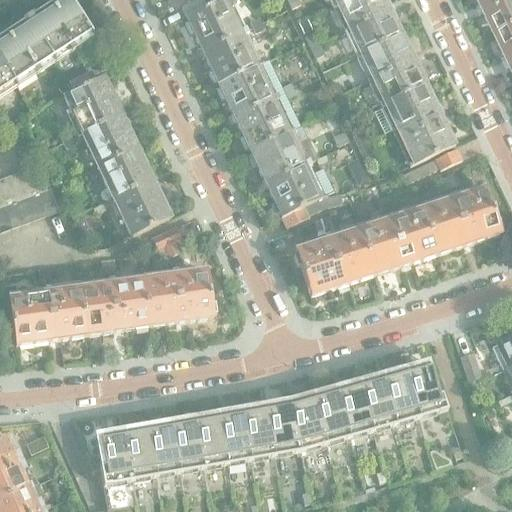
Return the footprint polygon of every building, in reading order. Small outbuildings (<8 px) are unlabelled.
[(37,72),(66,52),(69,57),(74,54),(71,49),(91,36),(67,0),(62,0),(0,40),(0,67),(13,87),(33,75),(35,78),(39,76),(37,72)] [(207,10),(202,0),(201,0),(181,10),(186,21),(207,10)] [(300,7),(297,0),(285,0),(291,11),(300,7)] [(331,0),(333,4),(330,5),(331,8),(349,0),(331,0)] [(394,22),(387,8),(384,2),(386,1),(385,0),(349,0),(331,8),(332,11),(336,9),(347,32),(357,54),(354,56),(355,59),(401,37),(399,32),(401,31),(396,21),(394,22)] [(511,0),(476,0),(494,37),(511,29),(511,0)] [(240,33),(225,2),(207,10),(186,21),(185,21),(187,25),(184,26),(189,37),(192,35),(199,49),(211,74),(208,75),(213,86),(216,85),(217,88),(258,69),(257,68),(243,39),(249,36),(246,30),(240,33)] [(262,26),(259,20),(249,25),(252,30),(262,26)] [(312,32),(307,22),(299,26),(303,36),(312,32)] [(265,31),(262,26),(252,30),(255,36),(265,31)] [(511,29),(494,37),(511,74),(511,29)] [(319,45),(313,34),(304,38),(309,49),(319,45)] [(418,72),(411,57),(408,52),(410,51),(405,41),(403,42),(401,37),(355,59),(356,62),(360,60),(381,104),(377,106),(378,108),(425,86),(422,82),(424,81),(420,71),(418,72)] [(324,56),(319,45),(309,49),(315,61),(324,56)] [(296,97),(293,91),(290,86),(281,90),(268,63),(257,68),(258,69),(217,88),(219,91),(216,92),(221,103),(224,101),(242,140),(239,141),(244,152),(247,151),(249,154),(289,134),(300,129),(287,102),(296,97)] [(0,96),(13,87),(0,67),(0,96)] [(94,85),(94,83),(89,74),(67,85),(72,95),(94,85)] [(130,137),(110,96),(112,95),(107,84),(105,85),(103,81),(94,85),(72,95),(63,100),(69,113),(64,116),(66,118),(71,116),(83,141),(86,140),(100,169),(137,151),(135,147),(137,146),(132,136),(130,137)] [(342,96),(337,84),(328,88),(333,100),(342,96)] [(448,135),(439,116),(437,112),(434,107),(432,101),(434,100),(429,90),(427,91),(425,86),(378,108),(380,111),(373,115),(383,136),(394,132),(410,165),(407,167),(409,170),(454,148),(453,145),(454,144),(450,134),(448,135)] [(348,107),(342,96),(333,100),(339,112),(348,107)] [(347,122),(362,115),(359,109),(344,116),(347,122)] [(310,178),(306,171),(312,168),(310,165),(315,162),(317,162),(301,129),(300,129),(289,134),(249,154),(250,157),(247,158),(253,169),(255,168),(262,182),(265,187),(267,192),(274,206),(271,207),(276,218),(279,217),(281,220),(303,210),(309,207),(314,205),(320,201),(321,201),(333,194),(323,171),(310,178)] [(367,145),(361,133),(352,137),(358,150),(367,145)] [(72,141),(70,136),(60,140),(63,146),(72,141)] [(75,147),(72,141),(63,146),(65,152),(75,147)] [(373,158),(367,145),(358,150),(364,162),(373,158)] [(163,206),(143,164),(145,163),(140,153),(138,154),(137,151),(100,169),(115,199),(111,200),(123,224),(118,226),(119,230),(124,227),(130,240),(170,221),(168,216),(170,215),(165,205),(163,206)] [(456,152),(434,163),(439,172),(439,173),(461,163),(456,152)] [(328,164),(325,158),(317,162),(315,162),(318,168),(328,164)] [(434,163),(429,165),(433,174),(439,172),(434,163)] [(429,165),(423,168),(427,177),(433,174),(429,165)] [(50,191),(39,167),(26,172),(35,196),(39,195),(50,191)] [(423,168),(418,171),(422,180),(427,177),(423,168)] [(418,171),(412,173),(416,182),(422,180),(418,171)] [(35,196),(26,172),(13,177),(22,201),(26,200),(35,196)] [(412,173),(407,176),(411,185),(416,182),(412,173)] [(407,176),(401,178),(401,179),(405,188),(411,185),(407,176)] [(22,201),(13,177),(1,181),(10,206),(14,204),(22,201)] [(455,188),(452,177),(446,179),(449,190),(455,188)] [(449,190),(446,179),(440,181),(443,192),(449,190)] [(10,206),(1,181),(0,181),(0,209),(1,209),(10,206)] [(60,213),(50,191),(39,195),(47,218),(60,213)] [(501,233),(498,223),(495,224),(484,192),(453,203),(421,213),(436,259),(496,239),(497,236),(498,234),(501,233)] [(39,195),(35,196),(26,200),(35,222),(47,218),(39,195)] [(340,197),(333,199),(336,209),(342,208),(340,197)] [(389,198),(383,200),(385,206),(386,211),(393,209),(391,203),(389,198)] [(333,199),(327,200),(330,211),(336,209),(333,199)] [(26,200),(22,201),(14,204),(22,227),(35,222),(26,200)] [(321,201),(320,201),(324,212),(330,211),(327,200),(321,201)] [(385,206),(383,200),(377,202),(380,213),(386,211),(385,206)] [(320,201),(314,205),(319,214),(322,212),(323,212),(324,212),(320,201)] [(14,204),(10,206),(1,209),(10,232),(22,227),(14,204)] [(112,212),(108,204),(103,207),(93,212),(96,217),(105,212),(106,215),(112,212)] [(314,205),(309,207),(313,217),(319,214),(314,205)] [(309,207),(303,210),(308,219),(313,217),(309,207)] [(1,209),(0,209),(0,235),(10,232),(1,209)] [(303,210),(281,220),(286,230),(286,231),(308,221),(308,220),(308,219),(303,210)] [(436,259),(421,213),(358,233),(373,279),(436,259)] [(329,230),(325,219),(319,221),(321,227),(323,232),(329,230)] [(319,221),(313,223),(315,229),(317,234),(323,232),(321,227),(319,221)] [(175,231),(151,242),(156,253),(163,250),(174,244),(178,242),(180,242),(175,231)] [(373,279),(358,233),(327,243),(295,254),(296,258),(293,259),(296,269),(299,268),(310,300),(373,279)] [(174,244),(163,250),(166,255),(177,250),(174,244)] [(163,250),(156,253),(162,263),(168,260),(166,255),(163,250)] [(177,250),(166,255),(168,260),(179,255),(177,250)] [(210,307),(210,304),(206,279),(205,279),(205,274),(142,283),(148,331),(212,322),(212,318),(216,318),(214,307),(210,307)] [(148,331),(142,283),(79,292),(85,340),(148,331)] [(85,340),(79,292),(9,301),(11,324),(14,348),(15,350),(85,340)] [(14,348),(11,324),(0,326),(0,329),(3,350),(14,348)] [(511,370),(511,332),(511,333),(511,335),(511,340),(495,348),(495,349),(492,351),(503,375),(511,370)] [(481,380),(473,356),(460,360),(468,385),(476,382),(481,380)] [(438,399),(428,367),(421,369),(414,371),(413,370),(404,372),(403,372),(404,374),(419,422),(437,417),(446,414),(441,398),(438,399)] [(511,370),(503,375),(511,393),(511,370)] [(492,379),(500,375),(498,371),(490,375),(492,379)] [(419,422),(404,374),(398,375),(398,376),(391,378),(390,376),(381,379),(381,378),(380,378),(381,380),(396,428),(419,422)] [(396,428),(381,380),(375,382),(368,384),(367,383),(358,385),(357,385),(358,386),(373,435),(396,428)] [(481,393),(476,382),(468,385),(468,386),(473,396),(481,393)] [(373,435),(358,386),(352,388),(352,389),(345,391),(344,389),(335,392),(335,391),(334,391),(335,393),(349,441),(373,435)] [(349,441),(335,393),(329,395),(321,397),(321,396),(312,398),(311,398),(311,399),(326,448),(349,441)] [(500,409),(511,403),(511,400),(511,398),(498,404),(500,409)] [(326,448),(311,399),(305,401),(305,402),(298,404),(297,402),(288,405),(288,404),(287,404),(288,406),(296,455),(321,449),(326,448)] [(296,455),(288,406),(282,407),(282,408),(274,409),(274,407),(265,409),(265,408),(264,409),(264,410),(272,460),(296,455)] [(272,460),(264,410),(258,411),(259,412),(251,413),(251,412),(241,413),(240,413),(241,414),(249,464),(269,460),(272,460)] [(249,464),(241,414),(235,415),(235,416),(227,417),(227,416),(218,417),(217,417),(217,419),(225,468),(249,464)] [(225,468),(217,419),(211,420),(204,422),(203,420),(194,422),(194,421),(193,421),(193,423),(202,472),(225,468)] [(202,472),(193,423),(187,424),(180,426),(180,424),(170,426),(170,425),(170,427),(178,477),(202,472)] [(178,477),(170,427),(164,428),(164,429),(156,430),(156,428),(147,430),(147,429),(146,429),(146,431),(154,481),(178,477)] [(154,481),(146,431),(140,432),(140,433),(133,434),(132,432),(123,434),(123,433),(122,434),(123,435),(131,485),(154,481)] [(131,485),(123,435),(117,436),(117,437),(109,438),(109,437),(100,438),(99,438),(99,440),(104,469),(99,470),(102,491),(110,489),(131,485)] [(0,476),(17,468),(13,460),(9,461),(4,449),(7,447),(6,443),(0,445),(0,476)] [(462,460),(458,449),(451,452),(454,463),(462,460)] [(433,453),(428,454),(435,473),(451,467),(450,463),(433,453)] [(22,491),(17,480),(21,478),(17,468),(0,476),(0,504),(28,492),(26,489),(22,491)] [(386,485),(383,474),(375,476),(378,487),(386,485)] [(0,511),(36,511),(35,507),(31,509),(26,498),(29,496),(28,492),(0,504),(0,511)] [(311,506),(309,495),(301,497),(304,508),(311,506)]
